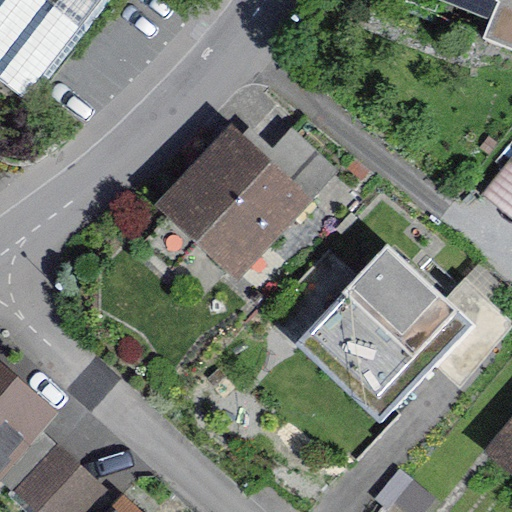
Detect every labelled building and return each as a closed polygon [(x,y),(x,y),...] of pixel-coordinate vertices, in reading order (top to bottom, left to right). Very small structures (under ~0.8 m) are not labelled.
[(0,0),(0,85),(28,106),(106,0),(0,0)] [(511,0),(408,0),(476,27),(483,9),(493,13),(478,51),(511,64),(511,0)] [(148,216),(159,226),(142,245),(171,272),(189,253),(231,291),(264,255),(284,273),(358,192),(290,131),(259,164),(224,133),(148,216)] [(511,220),(511,155),(481,197),(511,220)] [(414,407),(480,323),(393,256),(382,271),(367,259),(313,328),(414,407)] [(0,487),(1,486),(30,511),(109,511),(118,503),(43,438),(58,422),(0,371),(0,487)] [(511,487),(511,417),(478,461),(511,487)] [(393,479),(376,511),(420,511),(429,497),(393,479)] [(128,511),(118,503),(109,511),(128,511)]
